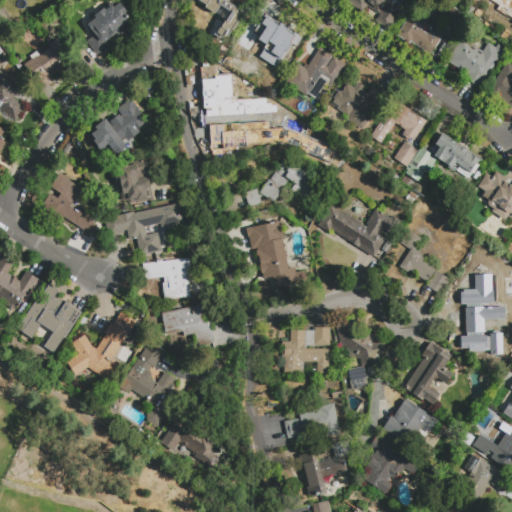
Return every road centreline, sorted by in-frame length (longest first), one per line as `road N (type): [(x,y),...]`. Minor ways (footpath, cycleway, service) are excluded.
road 1 (residential): [(172,0),(184,114),(253,329),(246,404),(262,451)]
road 2 (residential): [(292,0),(511,144)]
road 3 (residential): [(172,52),(118,75),(61,122),(0,211)]
road 4 (residential): [(253,329),(373,294),(404,322)]
